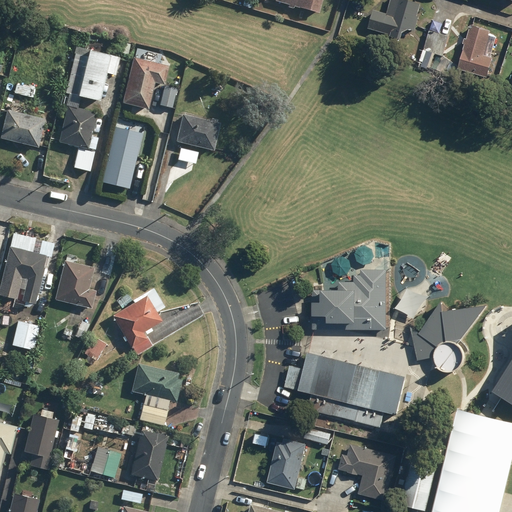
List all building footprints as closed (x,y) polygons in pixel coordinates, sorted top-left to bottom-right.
[(314,15),(318,0),(274,0),(273,2),(314,15)] [(413,48),(424,4),(408,0),(393,0),(390,15),(364,9),(358,34),(413,48)] [(493,30),(471,25),(459,71),(491,78),(496,57),(487,55),(493,30)] [(68,92),(103,99),(108,74),(119,76),(125,50),(90,43),(87,58),(76,56),(68,92)] [(125,104),(148,109),(155,82),(165,84),(169,66),(136,58),(125,104)] [(172,108),(176,88),(164,86),(160,105),(172,108)] [(53,163),(89,171),(102,112),(81,107),(78,118),(64,115),(53,163)] [(1,138),(39,148),(47,120),(9,109),(1,138)] [(222,121),(184,110),(175,140),(213,151),(222,121)] [(102,182),(129,189),(146,127),(119,120),(102,182)] [(364,264),(365,264),(367,264),(369,264),(370,264),(372,263),(373,262),(374,261),(375,259),(376,258),(376,256),(376,254),(376,253),(375,251),(375,250),(373,248),(372,247),(371,246),(369,246),(368,245),(366,245),(364,245),(363,246),(361,247),(360,248),(359,249),(358,250),(357,252),(357,254),(357,255),(357,257),(358,259),(358,260),(359,261),(361,262),(362,263),(364,264)] [(13,247),(1,297),(14,300),(19,275),(29,278),(23,302),(36,305),(47,255),(13,247)] [(344,274),(345,274),(346,274),(347,274),(349,274),(350,273),(352,272),(353,271),(354,270),(355,268),(355,267),(356,265),(356,263),(355,262),(355,260),(354,259),(353,257),(351,256),(350,255),(348,255),(347,255),(345,255),(343,255),(342,256),(340,256),(339,258),(338,259),(337,260),(337,262),(336,264),(336,265),(337,267),(337,269),(338,270),(339,271),(341,272),(342,273),(344,274)] [(65,263),(56,302),(84,308),(93,269),(65,263)] [(306,292),(304,330),(394,334),(397,272),(361,270),(360,295),(306,292)] [(134,302),(110,316),(128,347),(147,337),(143,331),(162,320),(156,311),(165,307),(154,287),(132,299),(134,302)] [(132,300),(126,292),(116,301),(122,308),(132,300)] [(411,336),(417,362),(436,362),(440,371),(449,376),(465,369),(469,359),(465,347),(492,301),(434,299),(411,336)] [(0,315),(0,343),(36,352),(42,326),(0,315)] [(63,347),(76,354),(86,335),(73,328),(63,347)] [(93,336),(84,353),(97,361),(107,344),(93,336)] [(410,379),(304,351),(289,406),(395,434),(410,379)] [(511,362),(494,390),(511,401),(511,362)] [(137,364),(132,390),(176,398),(180,371),(137,364)] [(28,434),(24,451),(34,453),(31,465),(47,469),(59,420),(33,414),(28,434)] [(0,421),(0,447),(9,449),(14,423),(0,421)] [(308,427),(305,437),(329,444),(332,434),(308,427)] [(138,430),(131,476),(158,481),(166,434),(138,430)] [(279,442),(268,481),(296,488),(308,444),(285,438),(284,443),(279,442)] [(345,454),(341,469),(363,475),(359,492),(386,499),(390,483),(398,455),(351,443),(348,455),(345,454)] [(93,473),(113,476),(117,449),(97,445),(93,473)] [(414,511),(424,511),(437,466),(412,459),(399,508),(414,511)] [(9,511),(8,511),(36,511),(40,499),(13,493),(9,511)] [(286,511),(254,503),(251,511),(286,511)]
